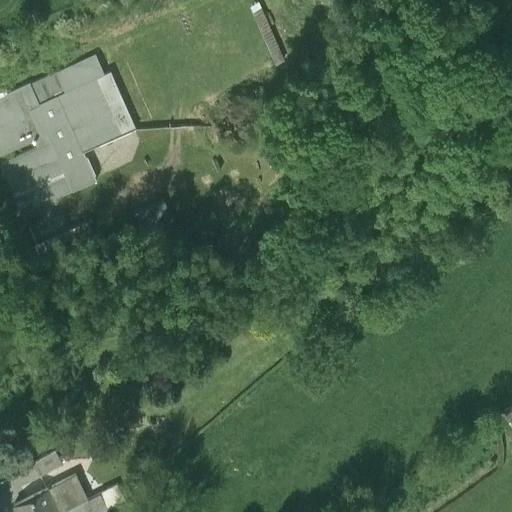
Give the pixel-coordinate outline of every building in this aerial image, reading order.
[(274,46),(257,9),(249,12),(265,49),(274,46)] [(36,149),(0,165),(0,168),(21,215),(71,193),(71,194),(95,183),(82,154),(134,131),(109,75),(104,77),(95,56),(30,85),(30,84),(0,97),(0,156),(33,142),(36,149)] [(170,230),(161,208),(139,218),(148,240),(170,230)] [(54,440),(12,460),(19,475),(61,454),(54,440)] [(14,493),(23,511),(37,511),(82,490),(86,488),(75,464),(14,493)] [(112,476),(98,482),(105,497),(119,490),(112,476)] [(95,511),(110,505),(105,497),(98,482),(86,488),(82,490),(92,511),(95,511)] [(92,511),(82,490),(37,511),(92,511)]
